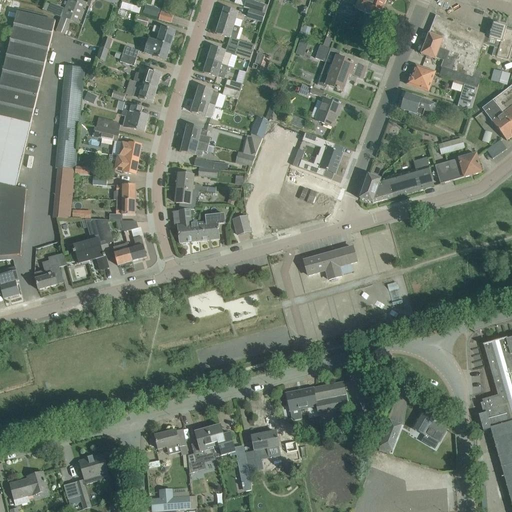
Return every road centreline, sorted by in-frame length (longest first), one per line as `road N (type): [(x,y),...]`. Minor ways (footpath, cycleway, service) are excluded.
road 1 (unclassified): [(134,416),(401,344),(434,346)]
road 2 (residential): [(171,276),(155,185),(160,138),(203,0)]
road 3 (residential): [(337,226),(424,0)]
road 4 (unclassified): [(337,226),(466,190),(511,163)]
road 5 (unclassified): [(0,322),(171,276)]
road 6 (unclassified): [(469,511),(461,384),(434,346)]
road 7 (unclassified): [(171,276),(337,226)]
road 8 (unclassified): [(0,454),(134,416)]
